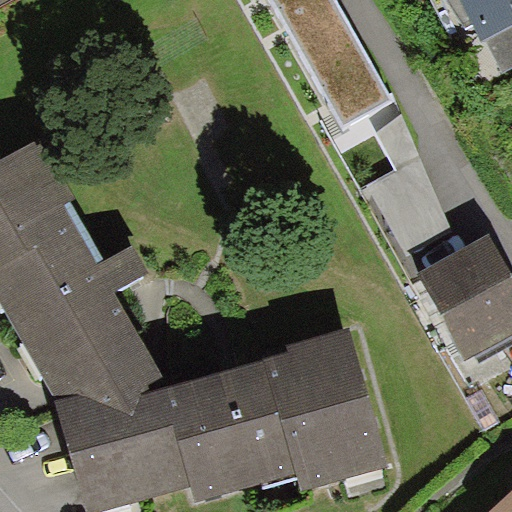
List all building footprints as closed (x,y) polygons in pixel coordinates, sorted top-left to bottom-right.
[(0,0),(0,12),(21,0),(0,0)] [(391,107),(331,0),(268,0),(344,134),(391,107)] [(511,0),(462,0),(486,44),(511,29),(511,0)] [(511,29),(486,44),(503,78),(511,72),(511,29)] [(146,405),(168,398),(118,307),(149,284),(131,255),(100,274),(67,217),(77,209),(42,151),(0,176),(0,320),(58,420),(86,412),(146,405)] [(511,344),(511,282),(488,240),(416,281),(467,370),(511,344)] [(58,420),(83,511),(145,511),(196,497),(200,511),(295,484),(301,502),(392,476),(354,340),(288,358),(290,364),(168,398),(146,405),(86,412),(58,420)]
